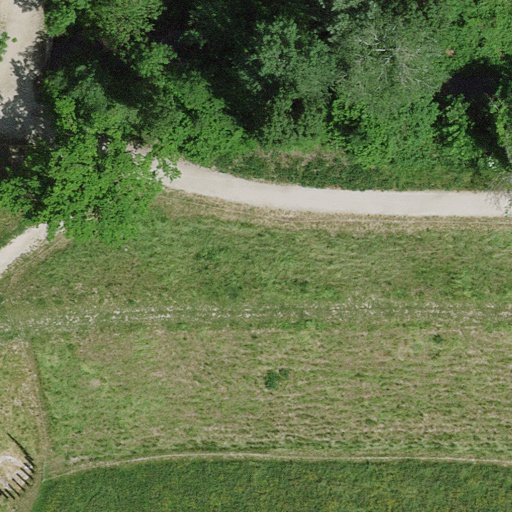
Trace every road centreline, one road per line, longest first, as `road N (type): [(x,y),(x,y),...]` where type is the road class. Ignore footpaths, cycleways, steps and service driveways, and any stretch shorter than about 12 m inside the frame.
road 1 (track): [(14,124),(267,198),(511,204)]
road 2 (track): [(26,0),(14,124),(0,122)]
